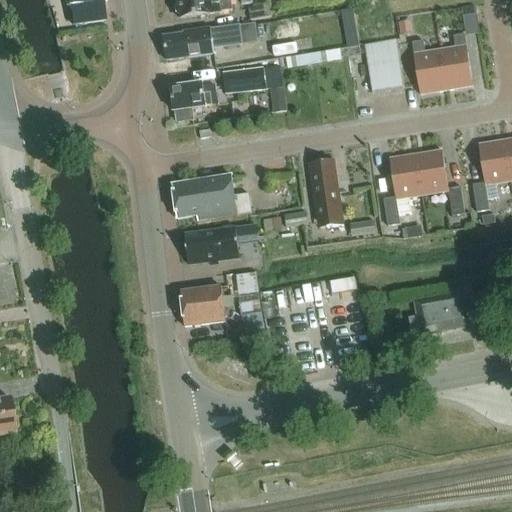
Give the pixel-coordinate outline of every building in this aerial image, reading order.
[(101,4),(106,3),(105,0),(65,0),(67,8),(72,8),(75,27),(104,23),(101,4)] [(177,0),(180,21),(233,14),(230,0),(177,0)] [(251,21),(271,18),(269,6),(249,10),(251,21)] [(475,8),(463,10),(464,16),(476,14),(475,8)] [(410,23),(399,25),(400,36),(411,35),(410,23)] [(359,47),(355,24),(343,26),(347,49),(359,47)] [(256,25),(164,39),(167,63),(215,56),(214,50),(259,43),(256,25)] [(456,50),(440,53),(447,93),(473,89),(465,36),(454,38),(456,50)] [(423,43),(412,45),(421,97),(447,93),(440,53),(425,55),(423,43)] [(396,45),(365,50),(372,94),(403,89),(396,45)] [(297,46),(273,49),(275,58),(298,55),(297,46)] [(264,70),(266,90),(282,89),(280,69),(264,70)] [(224,75),(226,95),(266,90),(264,70),(224,75)] [(202,85),(171,90),(174,114),(176,114),(178,125),(193,123),(191,112),(207,110),(206,109),(212,108),(210,95),(204,96),(202,85)] [(284,90),(271,92),(273,114),(287,113),(284,90)] [(496,186),(511,183),(505,143),(479,147),(485,185),(473,187),(477,215),(490,213),(487,193),(497,192),(496,186)] [(443,153),(416,158),(423,198),(449,194),(453,219),(465,217),(461,189),(449,191),(443,153)] [(396,199),(384,201),(388,229),(401,227),(397,202),(423,198),(416,158),(390,162),(396,199)] [(344,227),(334,162),(310,166),(319,223),(325,222),(327,230),(344,227)] [(196,224),(253,215),(250,196),(235,199),(232,178),(173,188),(178,221),(195,219),(196,224)] [(287,230),(309,227),(306,214),(285,217),(287,230)] [(494,217),(482,219),(483,228),(495,226),(494,217)] [(274,220),(264,221),(266,233),(276,232),(276,230),(274,221),(274,220)] [(353,239),(376,235),(375,223),(351,226),(353,239)] [(189,267),(240,261),(235,226),(184,232),(189,267)] [(422,227),(406,230),(407,241),(424,238),(422,227)] [(243,276),(246,296),(259,295),(257,275),(243,276)] [(466,301),(473,300),(471,288),(454,291),(455,296),(416,303),(419,318),(409,319),(411,331),(421,329),(422,336),(429,335),(430,336),(442,334),(441,333),(471,328),(466,301)] [(185,329),(226,325),(222,290),(181,294),(185,329)] [(261,303),(243,306),(248,336),(266,332),(261,303)] [(15,420),(12,418),(9,400),(0,401),(0,437),(15,435),(15,432),(17,430),(15,420)]
